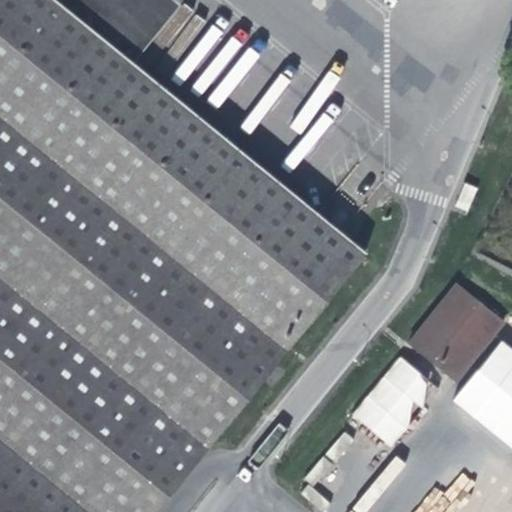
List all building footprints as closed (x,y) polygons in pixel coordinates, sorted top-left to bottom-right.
[(0,0),(0,511),(155,511),(208,448),(368,252),(130,58),(58,0),(0,0)] [(58,0),(130,58),(161,21),(176,0),(58,0)] [(502,326),(455,286),(408,346),(419,356),(455,384),(502,326)] [(451,402),(511,448),(511,349),(499,339),(451,402)] [(400,356),(350,413),(386,444),(436,387),(400,356)]
